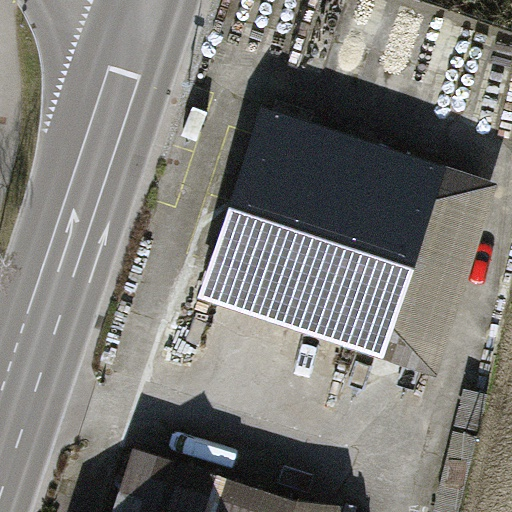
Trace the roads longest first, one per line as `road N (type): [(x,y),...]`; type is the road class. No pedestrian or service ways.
road 1 (track): [(15,379),(405,495)]
road 2 (primary): [(15,379),(150,0)]
road 3 (track): [(400,511),(488,242)]
